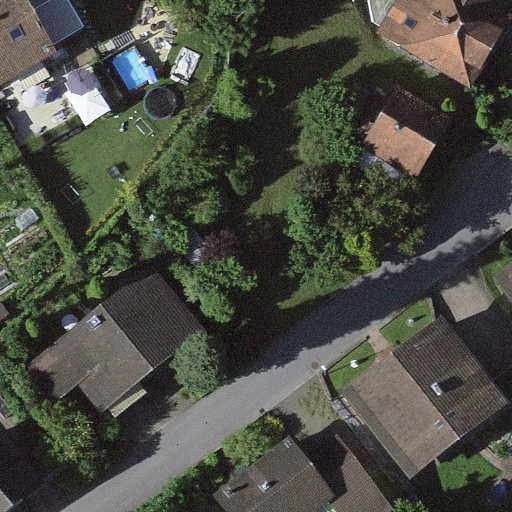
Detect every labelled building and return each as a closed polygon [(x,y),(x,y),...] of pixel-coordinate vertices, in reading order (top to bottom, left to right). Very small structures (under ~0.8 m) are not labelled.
[(27,0),(7,0),(0,4),(0,102),(2,105),(66,70),(27,0)] [(511,23),(511,0),(412,0),(389,43),(474,91),(511,23)] [(460,121),(408,93),(374,157),(425,185),(460,121)] [(210,338),(163,279),(46,370),(75,408),(91,395),(109,418),(210,338)] [(511,411),(511,409),(452,328),(356,399),(417,482),(511,411)] [(0,511),(25,511),(50,493),(10,441),(0,448),(0,511)] [(389,511),(345,450),(316,470),(301,449),(229,501),(236,511),(389,511)]
